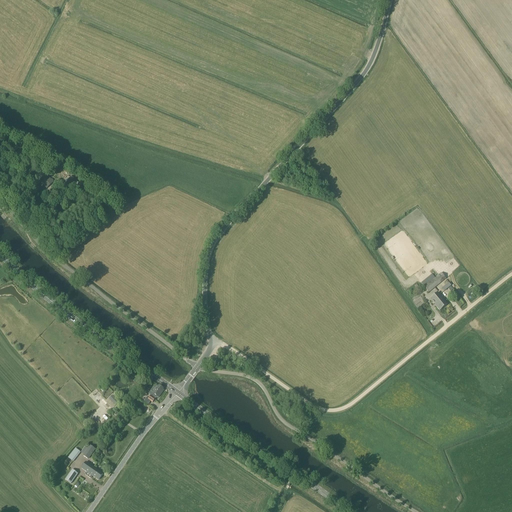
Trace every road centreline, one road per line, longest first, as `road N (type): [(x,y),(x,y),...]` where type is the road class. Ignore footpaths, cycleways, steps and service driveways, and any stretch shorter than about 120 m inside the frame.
road 1 (unclassified): [(198,365),(212,343),(204,286),(212,247),(362,78),(390,0)]
road 2 (track): [(212,338),(333,412),(511,274)]
road 3 (unclassified): [(414,511),(279,418),(257,382),(198,365)]
road 4 (unclassified): [(198,365),(51,255),(0,200)]
road 5 (secondary): [(177,392),(82,326),(0,254)]
road 6 (secondary): [(350,511),(177,392)]
road 7 (unclassified): [(89,511),(177,392)]
